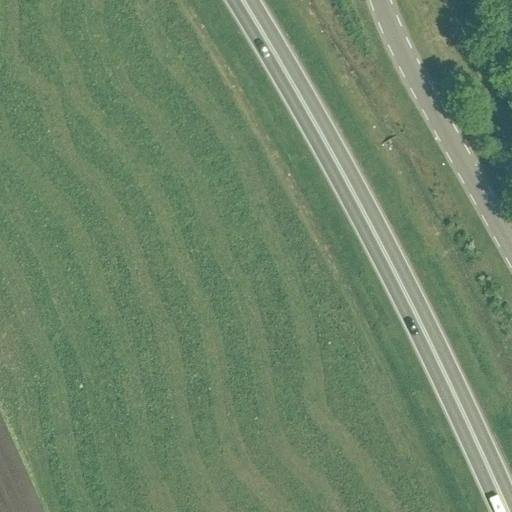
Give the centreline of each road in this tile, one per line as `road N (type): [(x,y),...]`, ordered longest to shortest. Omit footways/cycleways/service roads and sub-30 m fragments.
road 1 (trunk): [(507,511),(348,180),(240,0)]
road 2 (tertiary): [(378,0),(511,253)]
